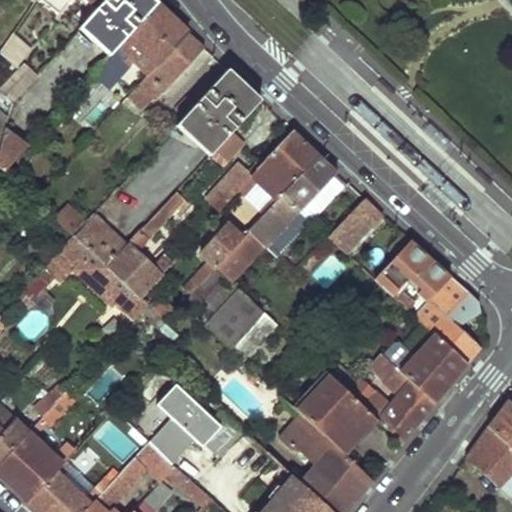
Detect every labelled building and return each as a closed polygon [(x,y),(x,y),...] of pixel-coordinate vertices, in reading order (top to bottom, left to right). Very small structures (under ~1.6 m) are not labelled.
[(152,0),(105,0),(98,9),(81,30),(109,56),(119,45),(125,37),(156,3),(152,0)] [(88,0),(98,9),(105,0),(88,0)] [(172,18),(156,3),(125,37),(157,67),(187,32),(172,18)] [(204,48),(187,32),(157,67),(110,117),(123,129),(160,91),(162,93),(204,48)] [(9,36),(0,54),(0,59),(20,69),(30,46),(9,36)] [(129,55),(119,45),(109,56),(92,74),(102,84),(129,55)] [(244,86),(227,70),(197,103),(179,122),(175,127),(209,158),(261,101),(244,86)] [(38,86),(25,75),(5,98),(18,109),(38,86)] [(174,118),(179,122),(197,103),(188,95),(174,110),(178,114),(174,118)] [(452,143),(430,123),(425,128),(421,132),(443,152),(447,148),(452,143)] [(8,131),(0,150),(0,167),(3,171),(25,147),(8,131)] [(251,176),(240,187),(267,212),(319,155),(292,131),(251,176)] [(337,171),(319,155),(267,212),(251,230),(266,245),(270,241),(266,236),(269,233),(274,237),(298,210),(300,212),(337,171)] [(209,201),(219,211),(240,187),(251,176),(240,167),(209,201)] [(420,193),(442,214),(447,208),(449,206),(427,185),(425,188),(420,193)] [(365,197),(328,237),(345,252),(382,213),(365,197)] [(49,214),(74,236),(83,226),(59,204),(49,214)] [(108,267),(141,297),(168,267),(160,260),(152,268),(136,254),(173,213),(164,205),(127,246),(108,267)] [(74,236),(108,267),(127,246),(93,215),(83,226),(74,236)] [(189,285),(196,291),(247,232),(232,217),(200,254),(208,262),(197,273),(199,274),(189,285)] [(394,256),(410,239),(402,232),(386,248),(394,256)] [(58,253),(133,320),(149,304),(141,297),(108,267),(74,236),(58,253)] [(450,276),(410,239),(394,256),(373,279),(414,316),(420,310),(398,291),(405,283),(426,302),(450,276)] [(312,275),(326,288),(344,268),(330,255),(312,275)] [(59,265),(53,259),(29,285),(35,291),(59,265)] [(474,299),(450,276),(426,302),(420,310),(414,316),(434,334),(467,364),(482,348),(456,325),(461,319),(470,326),(478,318),(474,299)] [(239,357),(273,320),(231,281),(197,317),(239,357)] [(114,319),(105,329),(115,337),(123,328),(114,319)] [(467,364),(434,334),(409,360),(384,336),(374,346),(436,404),(467,364)] [(436,404),(374,346),(366,339),(351,355),(367,369),(369,367),(384,381),(381,383),(396,397),(388,406),(373,393),(371,395),(336,362),(327,372),(374,416),(401,442),(436,404)] [(102,402),(120,377),(108,368),(89,392),(102,402)] [(374,416),(327,372),(293,408),(301,416),(340,453),(374,416)] [(42,417),(48,410),(52,405),(44,397),(33,409),(42,417)] [(502,406),(486,429),(511,452),(511,405),(506,400),(502,406)] [(58,410),(52,405),(48,410),(54,416),(58,410)] [(0,461),(27,432),(0,408),(0,461)] [(340,453),(301,416),(281,437),(294,448),(296,446),(315,463),(298,482),(308,491),(329,511),(346,511),(371,482),(340,453)] [(95,488),(135,446),(108,421),(68,462),(95,488)] [(511,452),(486,429),(465,457),(508,500),(511,495),(511,452)] [(0,461),(0,477),(26,501),(55,471),(61,464),(27,432),(0,461)] [(82,511),(108,511),(146,470),(141,466),(155,451),(147,443),(89,505),(82,511)] [(148,480),(156,487),(167,475),(170,472),(163,465),(148,480)] [(170,472),(167,475),(205,509),(211,503),(174,468),(171,471),(170,472)] [(26,501),(37,511),(82,511),(89,505),(55,471),(26,501)] [(329,511),(308,491),(288,511),(329,511)] [(205,509),(202,511),(221,511),(211,503),(205,509)]
